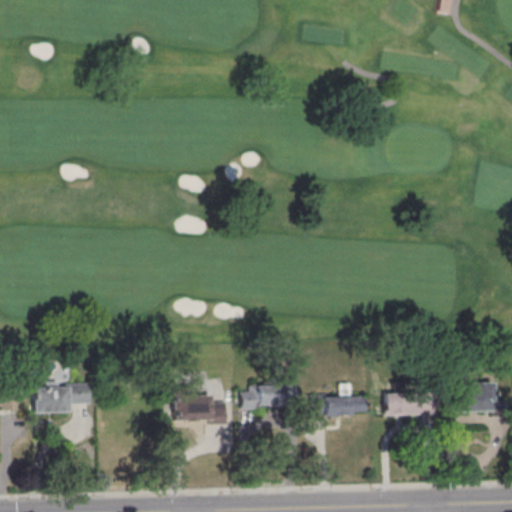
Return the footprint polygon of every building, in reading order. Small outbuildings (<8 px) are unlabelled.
[(458,409),(495,409),(495,381),(458,381),(458,409)] [(67,411),(67,403),(88,402),(87,382),(30,384),(31,412),(67,411)] [(308,413),(362,414),(363,397),(347,396),(347,383),(336,383),(336,395),(308,395),(308,413)] [(237,407),(291,407),(291,384),(246,384),(246,390),(237,390),(237,407)] [(0,406),(14,407),(14,386),(0,385),(0,406)] [(224,421),(224,401),(208,401),(208,393),(187,393),(187,388),(171,388),(171,421),(224,421)] [(380,391),(380,413),(433,413),(433,391),(380,391)]
